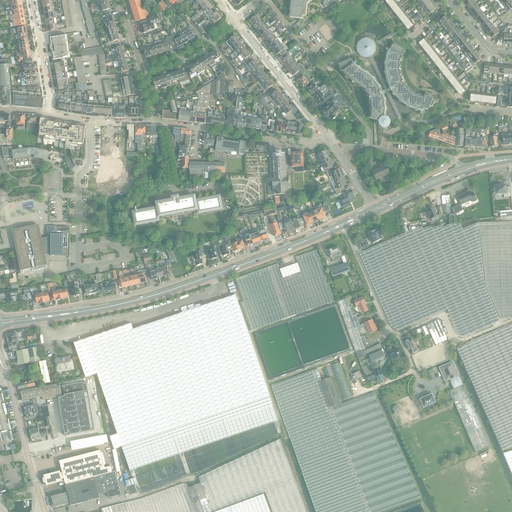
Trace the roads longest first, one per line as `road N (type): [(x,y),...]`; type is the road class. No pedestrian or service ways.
road 1 (primary): [(79,311),(176,288),(281,249)]
road 2 (residential): [(281,249),(79,311)]
road 3 (residential): [(370,148),(367,127),(268,0)]
road 4 (residential): [(151,121),(310,143),(325,135)]
road 5 (tertiary): [(325,135),(235,19)]
road 6 (unclassified): [(511,321),(454,342),(443,315),(399,334)]
road 7 (unclassified): [(41,505),(8,375)]
road 8 (primary): [(374,213),(494,161)]
road 9 (unclassified): [(399,334),(389,329),(342,224)]
